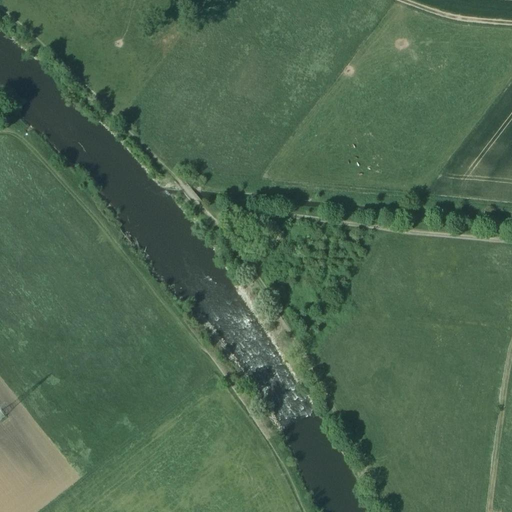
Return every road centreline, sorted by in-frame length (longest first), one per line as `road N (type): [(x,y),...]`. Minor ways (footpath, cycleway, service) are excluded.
road 1 (track): [(511,246),(212,215)]
road 2 (track): [(496,511),(511,386)]
road 3 (track): [(392,0),(445,20),(511,28)]
